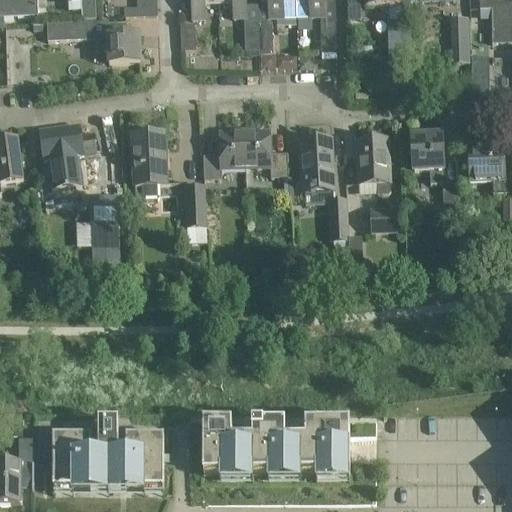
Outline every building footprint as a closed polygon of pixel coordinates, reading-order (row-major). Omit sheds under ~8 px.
[(0,0),(0,20),(39,19),(38,0),(0,0)] [(95,0),(81,0),(82,23),(96,22),(95,0)] [(157,0),(137,0),(138,11),(138,20),(158,19),(157,0)] [(204,8),(218,8),(218,0),(191,0),(192,25),(204,24),(204,8)] [(246,0),(218,0),(218,8),(233,8),(233,23),(247,23),(246,0)] [(297,23),(297,6),(296,0),(270,0),(271,23),(284,23),(297,23)] [(323,0),(296,0),(297,6),(297,23),(325,22),(323,0)] [(359,0),(348,0),(349,21),(361,21),(359,0)] [(364,0),(365,11),(387,11),(388,27),(393,27),(401,27),(410,26),(410,6),(410,2),(400,3),(400,0),(364,0)] [(478,0),(479,13),(491,12),(492,48),(511,47),(511,5),(506,6),(505,0),(478,0)] [(469,23),(452,24),(453,68),(470,67),(469,23)] [(320,26),(321,56),(337,56),(336,26),(320,26)] [(401,27),(393,27),(394,63),(411,62),(410,26),(401,27)] [(84,27),(33,29),(33,30),(34,35),(47,35),(48,45),(88,44),(88,27),(84,27)] [(195,28),(180,28),(181,55),(196,54),(195,28)] [(249,59),(260,59),(259,28),(246,28),(244,29),(245,55),(245,59),(249,59)] [(261,59),(273,59),(273,28),(259,28),(260,59),(261,59)] [(97,54),(109,53),(110,68),(141,66),(139,39),(96,42),(97,54)] [(261,74),(277,73),(276,62),(273,59),(261,59),(260,59),(261,74)] [(471,61),(472,97),(489,97),(488,60),(471,61)] [(299,64),(299,73),(309,73),(309,64),(299,64)] [(40,136),(44,166),(98,160),(95,139),(82,141),(81,131),(40,136)] [(246,173),(244,134),(232,134),(232,138),(219,139),(219,160),(204,161),(205,185),(222,184),(221,174),(246,173)] [(258,134),(244,134),(246,173),(271,173),(272,183),(288,182),(287,158),(272,158),(271,137),(258,137),(258,134)] [(166,139),(134,141),(135,191),(142,191),(142,198),(145,201),(158,201),(161,197),(160,190),(167,190),(166,139)] [(443,188),(443,175),(441,140),(412,141),(413,176),(430,175),(431,189),(443,188)] [(389,144),(358,145),(360,188),(377,188),(377,196),(391,195),(390,182),(389,144)] [(18,145),(0,147),(0,200),(3,200),(2,189),(23,186),(18,145)] [(335,195),(333,146),(301,148),(302,164),(304,164),(306,196),(335,195)] [(507,184),(505,184),(504,154),(469,156),(470,187),(494,186),(494,198),(508,197),(507,184)] [(183,192),(185,232),(204,231),(202,191),(183,192)] [(458,191),(443,192),(444,222),(459,221),(458,191)] [(511,202),(503,203),(503,244),(511,243),(511,202)] [(330,247),(349,246),(347,204),(328,204),(330,247)] [(371,239),(402,237),(401,209),(390,210),(390,212),(370,213),(371,239)] [(91,226),(91,228),(91,251),(91,277),(119,277),(118,226),(116,226),(116,211),(97,211),(93,211),(93,226),(91,226)] [(0,260),(0,285),(6,286),(9,262),(0,260)] [(232,270),(216,270),(216,280),(232,279),(232,270)] [(284,288),(293,286),(292,277),(282,278),(284,288)] [(24,423),(10,423),(10,442),(23,442),(24,423)] [(203,426),(203,478),(350,478),(350,466),(350,441),(350,427),(350,426),(305,426),(304,441),(286,441),(286,426),(251,426),(251,441),(232,441),(233,426),(203,426)] [(65,427),(65,439),(88,439),(88,427),(65,427)] [(53,439),(53,491),(164,491),(164,439),(126,439),(126,455),(118,455),(118,439),(118,428),(98,428),(98,439),(98,455),(90,455),(90,439),(88,439),(65,439),(53,439)] [(22,492),(32,492),(32,486),(33,473),(22,472),(22,465),(0,464),(0,506),(22,507),(22,492)]
